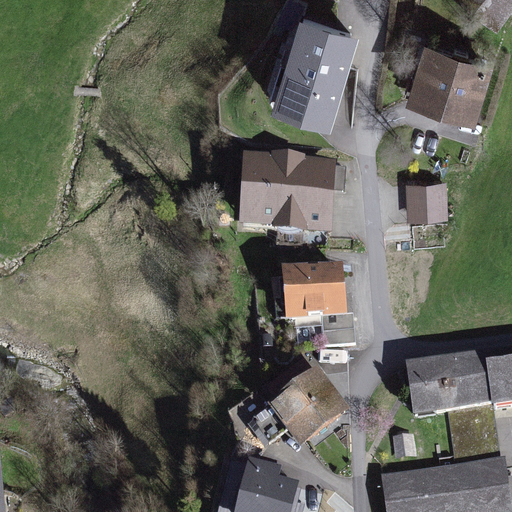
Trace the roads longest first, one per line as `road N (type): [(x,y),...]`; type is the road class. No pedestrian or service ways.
road 1 (unclassified): [(386,355),(366,165)]
road 2 (residential): [(363,511),(360,403),(386,355)]
road 3 (residential): [(386,355),(511,341)]
